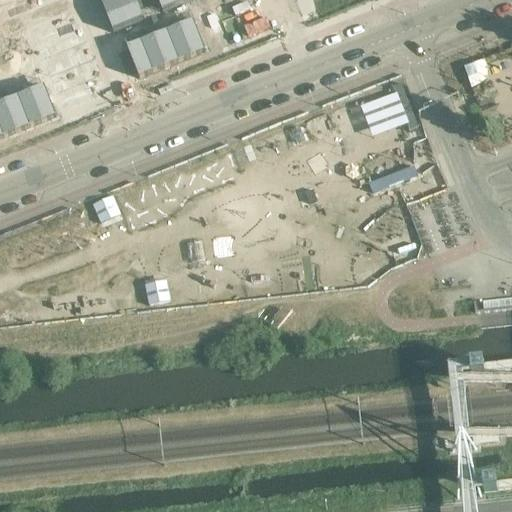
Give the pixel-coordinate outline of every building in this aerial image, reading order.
[(99,0),(113,34),(144,23),(143,20),(134,0),(99,0)] [(191,0),(157,0),(162,13),(163,15),(193,3),(191,0)] [(108,95),(76,15),(32,33),(64,113),(108,95)] [(129,50),(127,50),(139,80),(206,54),(194,24),(193,24),(191,25),(129,50)] [(0,141),(57,119),(45,89),(43,90),(0,106),(0,141)]
